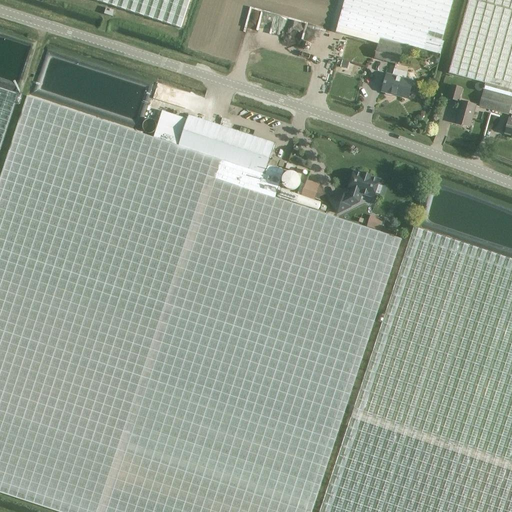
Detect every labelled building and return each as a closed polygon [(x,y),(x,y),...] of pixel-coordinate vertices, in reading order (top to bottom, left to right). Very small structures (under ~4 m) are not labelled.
[(89,0),(180,29),(189,0),(89,0)] [(374,59),(399,65),(402,54),(407,55),(409,47),(440,56),(455,0),(345,0),(336,33),(378,45),(374,59)] [(511,0),(470,0),(450,74),(486,84),(484,90),(511,98),(511,0)] [(103,14),(112,17),(114,11),(106,8),(103,14)] [(378,45),(336,33),(315,27),(311,41),(355,54),(353,63),(367,68),(370,58),(374,59),(378,45)] [(394,95),(408,99),(413,82),(406,80),(408,72),(395,68),(393,76),(387,75),(382,92),(385,93),(386,95),(391,97),(394,95)] [(451,85),(448,99),(459,102),(463,88),(451,85)] [(0,146),(17,95),(0,89),(0,146)] [(483,93),(479,107),(509,116),(509,114),(511,115),(511,120),(510,119),(506,134),(511,135),(511,98),(484,90),(483,93)] [(0,181),(0,492),(60,511),(312,511),(318,497),(402,240),(276,198),(277,194),(278,194),(286,172),(268,166),(276,144),(189,116),(188,120),(163,111),(154,138),(28,97),(0,181)] [(456,123),(470,127),(476,106),(462,102),(456,123)] [(236,120),(234,125),(229,124),(228,127),(240,131),(243,122),(236,120)] [(156,128),(156,127),(155,125),(154,123),(152,121),(149,121),(147,121),(145,122),(144,123),(143,125),(142,126),(142,127),(142,129),(143,130),(144,132),(146,134),(149,134),(151,134),(153,132),(154,131),(155,130),(156,128)] [(331,201),(338,214),(351,208),(349,204),(357,201),(359,193),(374,198),(376,194),(380,195),(383,187),(379,185),(380,181),(371,178),(371,176),(364,174),(364,175),(354,172),(349,190),(349,194),(345,196),(344,194),(331,201)] [(306,180),(300,195),(314,200),(320,185),(306,180)] [(381,229),(384,219),(373,216),(371,226),(381,229)] [(319,511),(511,511),(511,258),(413,226),(319,511)]
